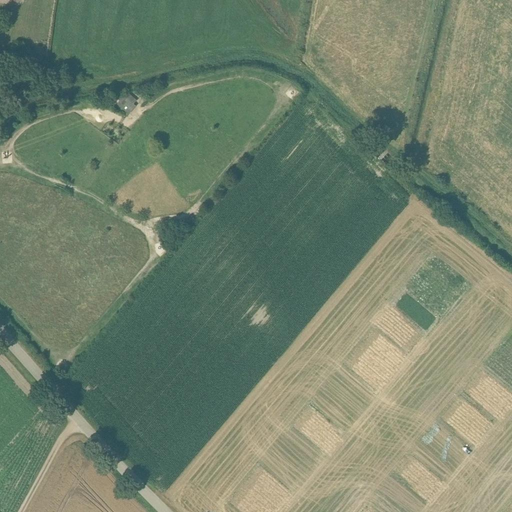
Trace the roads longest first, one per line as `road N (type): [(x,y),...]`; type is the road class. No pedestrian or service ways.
road 1 (track): [(0,134),(39,107),(246,65),(298,84),(363,139)]
road 2 (unclassified): [(167,511),(0,331)]
road 3 (track): [(441,0),(404,159)]
road 4 (track): [(404,159),(511,250)]
